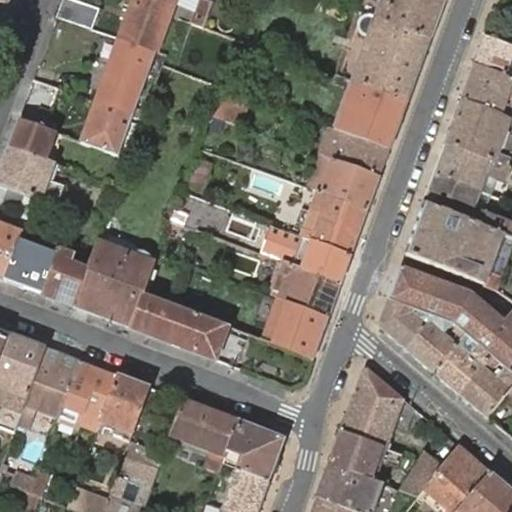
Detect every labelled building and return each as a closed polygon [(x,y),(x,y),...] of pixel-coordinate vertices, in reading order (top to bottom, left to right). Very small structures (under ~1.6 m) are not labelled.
[(66,0),(63,0),(56,20),(92,31),(99,12),(81,5),(66,0)] [(132,0),(118,41),(156,54),(173,6),(175,0),(132,0)] [(199,0),(175,0),(173,6),(194,14),(199,0)] [(203,28),(212,3),(202,0),(199,0),(194,14),(191,24),(203,28)] [(373,0),(368,17),(371,18),(374,19),(379,4),(378,4),(379,0),(373,0)] [(431,40),(445,0),(379,0),(378,4),(379,4),(374,19),(431,40)] [(407,104),(431,40),(374,19),(371,18),(370,18),(363,21),(359,28),(362,37),(366,39),(351,83),(357,85),(407,104)] [(511,59),(511,47),(484,37),(474,66),(505,77),(511,59)] [(133,118),(156,54),(118,41),(96,104),(133,118)] [(511,79),(505,77),(474,66),(461,101),(511,120),(511,119),(511,79)] [(34,82),(28,96),(44,102),(52,105),(58,90),(34,82)] [(390,151),(407,104),(357,85),(340,132),(358,139),(390,151)] [(246,97),(219,88),(208,117),(235,126),(246,97)] [(511,120),(461,101),(445,144),(510,169),(511,162),(511,120)] [(82,144),(119,158),(133,118),(96,104),(82,144)] [(19,122),(9,149),(44,162),(55,135),(19,122)] [(207,126),(198,150),(209,154),(218,130),(207,126)] [(380,178),(390,151),(358,139),(340,132),(328,128),(317,155),(333,161),(348,167),(380,178)] [(510,169),(445,144),(434,175),(484,194),(490,177),(507,182),(511,169),(510,169)] [(40,202),(57,208),(64,188),(60,187),(47,182),(53,166),(53,165),(44,162),(9,149),(0,173),(0,187),(8,191),(35,200),(40,202)] [(368,211),(380,178),(348,167),(333,161),(321,194),(368,211)] [(484,194),(434,175),(423,205),(505,237),(511,239),(511,224),(477,212),(484,194)] [(3,207),(29,217),(35,200),(8,191),(3,207)] [(351,257),(368,211),(321,194),(319,193),(311,213),(321,216),(311,242),(312,243),(351,257)] [(181,195),(172,219),(189,225),(198,201),(181,195)] [(505,237),(423,205),(404,256),(488,287),(487,289),(498,292),(503,277),(492,272),(505,237)] [(321,216),(311,213),(309,219),(302,239),(311,242),(321,216)] [(0,280),(5,282),(18,248),(22,236),(0,227),(0,280)] [(511,239),(505,237),(492,272),(503,277),(511,253),(511,239)] [(131,330),(143,296),(154,264),(152,263),(152,262),(151,262),(151,261),(151,260),(150,260),(150,259),(149,258),(149,257),(148,257),(148,256),(147,256),(146,255),(145,255),(144,254),(143,254),(142,254),(141,254),(140,254),(139,254),(138,254),(137,254),(136,255),(135,255),(134,255),(134,256),(133,256),(104,245),(98,243),(90,267),(88,272),(74,308),(131,330)] [(341,286),(351,257),(312,243),(302,271),(341,286)] [(5,282),(41,296),(55,256),(35,248),(33,254),(18,248),(5,282)] [(41,296),(74,308),(88,272),(70,265),(72,260),(73,257),(57,251),(55,256),(41,296)] [(329,319),(341,286),(302,271),(300,270),(282,263),(278,274),(289,278),(284,295),(281,301),(288,304),(329,319)] [(511,317),(504,326),(470,296),(399,270),(388,301),(434,318),(453,325),(466,336),(479,346),(493,358),(505,369),(511,374),(511,317)] [(228,329),(166,305),(143,296),(131,330),(216,362),(228,329)] [(313,362),(329,319),(288,304),(281,301),(279,300),(274,315),(268,330),(263,342),(273,346),(313,362)] [(434,318),(388,301),(379,326),(380,328),(406,351),(434,318)] [(434,318),(406,351),(433,374),(462,340),(457,336),(453,342),(444,335),(453,325),(434,318)] [(9,336),(0,332),(0,343),(6,345),(9,336)] [(9,336),(6,345),(0,360),(0,391),(18,399),(17,403),(20,404),(17,412),(3,406),(0,413),(0,428),(14,435),(22,411),(26,402),(45,350),(9,336)] [(460,396),(488,363),(493,358),(479,346),(470,357),(462,349),(466,344),(462,340),(433,374),(460,396)] [(80,363),(45,350),(26,402),(48,410),(60,415),(63,408),(80,363)] [(117,377),(80,363),(63,408),(79,413),(75,423),(97,431),(101,422),(117,377)] [(511,389),(511,374),(505,369),(496,379),(488,372),(493,367),(488,363),(460,396),(487,419),(511,389)] [(363,371),(340,432),(387,449),(404,401),(368,370),(363,371)] [(150,390),(117,377),(101,422),(113,426),(133,434),(139,420),(150,390)] [(164,395),(150,390),(139,420),(153,426),(164,395)] [(18,399),(0,391),(0,405),(3,406),(17,412),(20,404),(17,403),(18,399)] [(48,410),(26,402),(22,411),(44,419),(48,410)] [(238,424),(184,402),(171,437),(180,441),(192,445),(212,453),(210,458),(206,469),(219,474),(222,466),(226,458),(226,455),(238,424)] [(284,441),(238,424),(226,455),(240,461),(236,471),(269,483),(284,441)] [(133,434),(113,426),(110,432),(109,436),(129,444),(133,434)] [(0,440),(10,445),(14,435),(0,428),(0,440)] [(340,432),(327,468),(350,477),(351,474),(375,483),(384,457),(399,462),(402,456),(386,450),(387,449),(340,432)] [(442,469),(425,490),(451,511),(458,511),(491,475),(459,448),(442,469)] [(399,492),(418,499),(425,490),(442,469),(422,453),(418,460),(399,492)] [(123,460),(118,474),(116,479),(103,511),(141,511),(157,471),(145,466),(143,468),(123,460)] [(317,498),(353,511),(373,511),(383,487),(375,483),(351,474),(350,477),(327,468),(316,497),(317,498)] [(224,511),(258,511),(269,483),(236,471),(223,505),(217,503),(215,509),(222,511),(224,511)] [(74,494),(17,472),(11,488),(40,499),(68,509),(74,494)] [(511,511),(511,492),(491,475),(458,511),(511,511)] [(34,511),(40,499),(11,488),(4,507),(17,511),(34,511)] [(103,511),(107,502),(75,489),(74,494),(68,509),(73,511),(103,511)] [(311,511),(353,511),(317,498),(311,511)]
